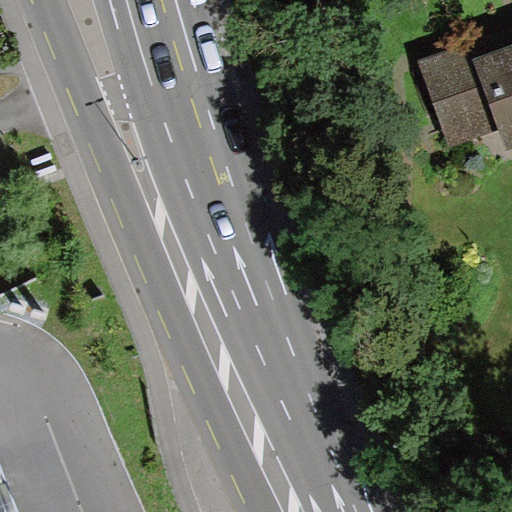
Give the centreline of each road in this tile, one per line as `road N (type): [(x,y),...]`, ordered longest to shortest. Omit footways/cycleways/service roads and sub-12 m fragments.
road 1 (primary): [(54,0),(127,196),(264,433)]
road 2 (primary): [(264,433),(183,83)]
